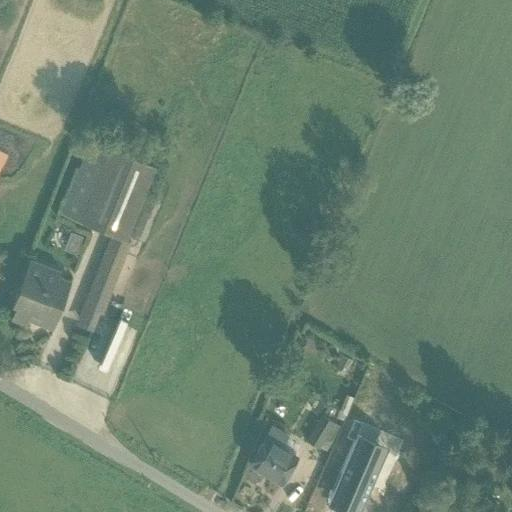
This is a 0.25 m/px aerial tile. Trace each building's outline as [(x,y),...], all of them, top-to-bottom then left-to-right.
[(62,199),(126,228),(159,154),(94,126),(62,199)] [(0,200),(23,154),(0,142),(0,200)] [(9,312),(49,326),(69,269),(29,255),(9,312)] [(139,384),(159,329),(134,321),(132,327),(116,321),(97,374),(110,379),(116,361),(131,366),(126,380),(139,384)] [(324,408),(309,431),(321,439),(336,415),(324,408)] [(245,461),(277,482),(299,448),(267,427),(245,461)] [(388,471),(361,453),(325,508),(331,511),(349,511),(357,501),(373,511),(387,511),(416,469),(398,457),(388,471)]
